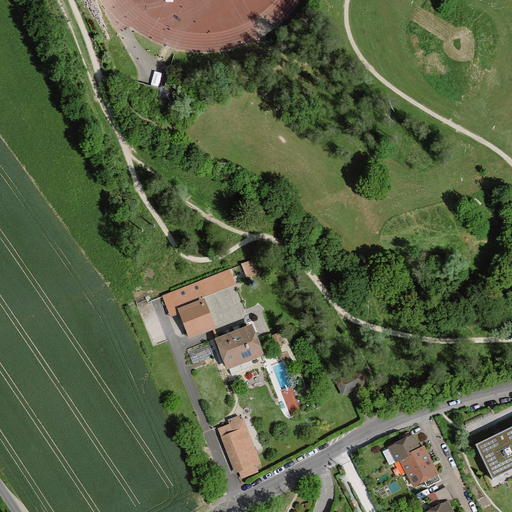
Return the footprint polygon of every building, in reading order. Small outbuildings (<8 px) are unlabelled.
[(172,104),(175,91),(162,87),(158,100),(172,104)] [(242,263),(247,277),(259,273),(254,259),(242,263)] [(189,337),(214,327),(203,299),(197,302),(196,299),(235,284),(229,269),(167,293),(162,295),(171,316),(179,312),(189,337)] [(251,326),(216,339),(227,368),(229,368),(232,375),(250,369),(247,361),(262,355),(251,326)] [(214,356),(209,345),(189,353),(193,363),(214,356)] [(368,383),(361,369),(337,382),(343,395),(351,391),(356,389),(368,383)] [(231,425),(219,430),(237,473),(239,472),(242,478),(258,472),(255,465),(260,463),(243,420),(240,421),(238,417),(229,421),(231,425)] [(511,471),(511,428),(476,446),(493,480),(511,471)] [(404,441),(390,448),(397,462),(401,460),(420,450),(414,436),(404,441)] [(424,448),(420,450),(401,460),(408,473),(431,461),(424,448)] [(437,474),(431,461),(408,473),(415,486),(424,480),(437,474)] [(441,481),(437,474),(424,480),(428,487),(441,481)] [(436,496),(439,502),(441,506),(448,503),(454,500),(447,487),(428,496),(429,499),(436,496)] [(439,502),(436,496),(429,499),(433,506),(439,502)] [(452,511),(448,503),(441,506),(429,511),(452,511)]
